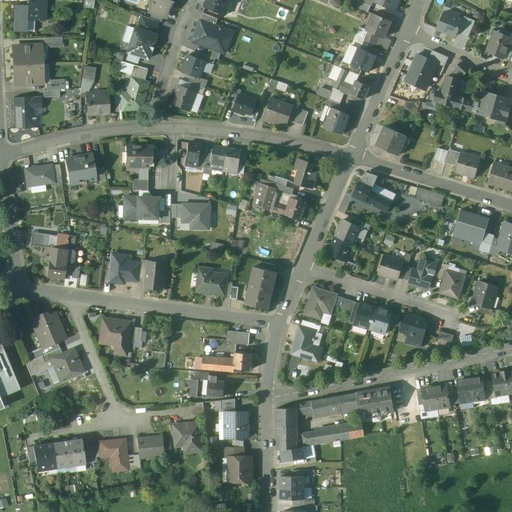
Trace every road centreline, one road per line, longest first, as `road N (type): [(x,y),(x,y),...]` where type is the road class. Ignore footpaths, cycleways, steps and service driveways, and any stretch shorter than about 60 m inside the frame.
road 1 (secondary): [(511,348),(266,398)]
road 2 (residential): [(70,297),(279,323)]
road 3 (residential): [(172,127),(351,157)]
road 4 (residential): [(511,206),(351,157)]
road 5 (residential): [(0,157),(59,139),(153,127)]
road 6 (residential): [(303,266),(447,319)]
road 7 (residential): [(407,29),(351,157)]
road 8 (residential): [(190,0),(153,127)]
road 9 (residential): [(70,297),(118,419)]
